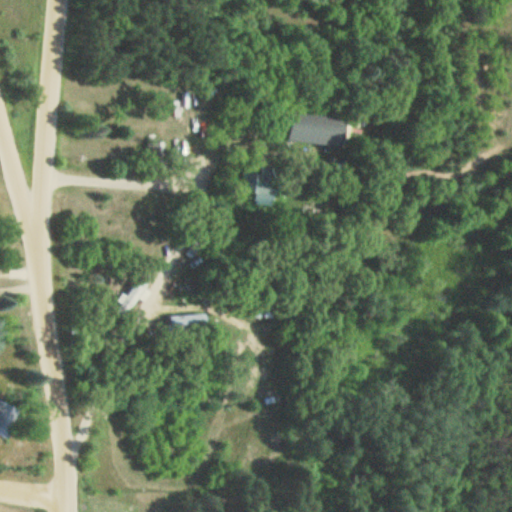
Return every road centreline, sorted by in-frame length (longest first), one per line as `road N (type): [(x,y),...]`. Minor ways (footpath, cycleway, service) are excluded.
road 1 (residential): [(70,511),(46,313),(0,111)]
road 2 (residential): [(39,289),(52,112)]
